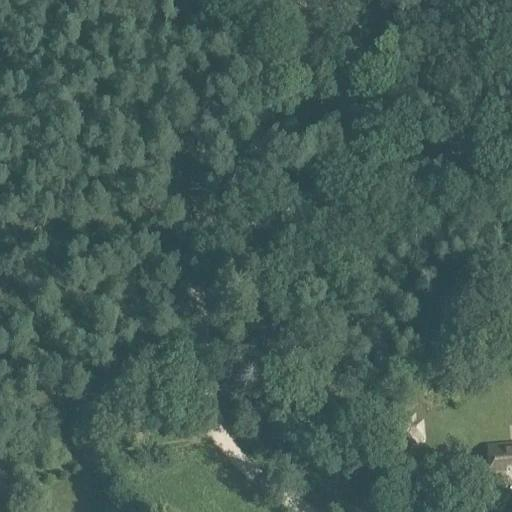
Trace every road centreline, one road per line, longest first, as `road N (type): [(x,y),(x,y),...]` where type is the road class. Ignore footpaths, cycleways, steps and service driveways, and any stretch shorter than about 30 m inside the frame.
road 1 (unclassified): [(307,511),(240,464),(214,431),(206,259),(249,223),(321,193),(511,156)]
road 2 (track): [(206,259),(209,79),(185,0)]
